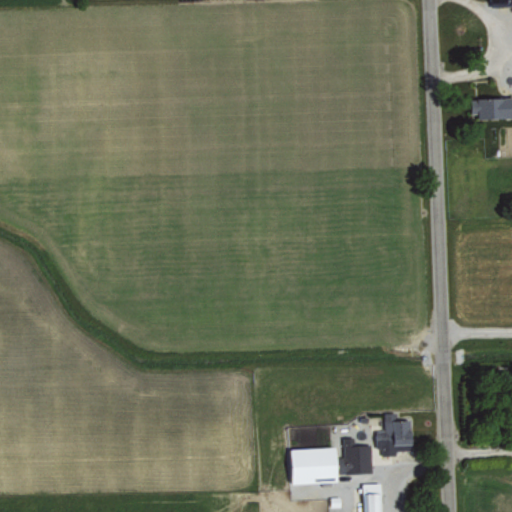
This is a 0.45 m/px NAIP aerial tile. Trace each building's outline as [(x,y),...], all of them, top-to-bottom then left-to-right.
[(511,97),(470,98),(470,119),(511,118),(511,97)] [(409,418),(395,418),(395,411),(383,411),(383,429),(374,430),(374,446),(380,446),(381,453),(393,453),(393,449),(410,448),(409,418)] [(369,443),(353,443),(353,435),(339,436),(341,471),(370,470),(369,443)] [(334,480),(333,445),(288,447),(289,481),(334,480)] [(379,511),(378,481),(360,482),(361,511),(379,511)]
